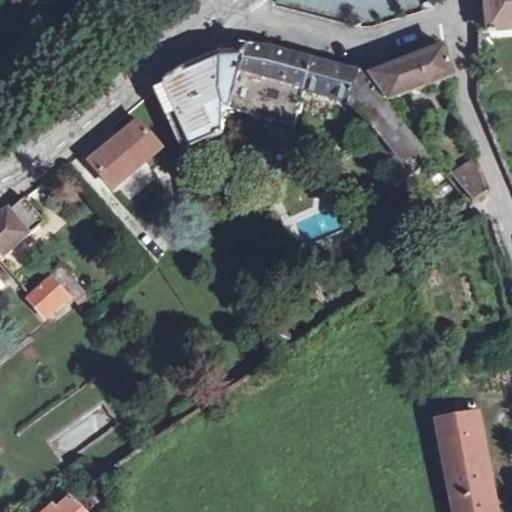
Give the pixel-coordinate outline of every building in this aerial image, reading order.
[(511,0),(486,0),(490,34),(511,31),(511,0)] [(155,92),(183,154),(223,137),(223,111),(294,130),(303,92),(348,104),(352,100),(373,125),(412,175),(423,167),(415,156),(418,155),(422,160),(428,155),(366,80),(358,75),(280,54),(259,50),(245,50),(222,50),(207,56),(183,68),(184,70),(170,80),(155,92)] [(374,78),(392,100),(454,78),(445,52),(374,78)] [(139,124),(91,163),(113,188),(161,148),(139,124)] [(476,164),(454,178),(473,202),(487,192),(476,164)] [(0,261),(43,225),(23,202),(0,220),(0,261)] [(29,298),(47,318),(65,302),(68,306),(73,302),(84,293),(61,267),(50,276),(52,278),(29,298)] [(440,424),(456,511),(495,511),(477,417),(440,424)] [(60,511),(55,507),(49,511),(82,511),(72,502),(60,511)] [(49,511),(55,507),(50,503),(39,511),(49,511)]
